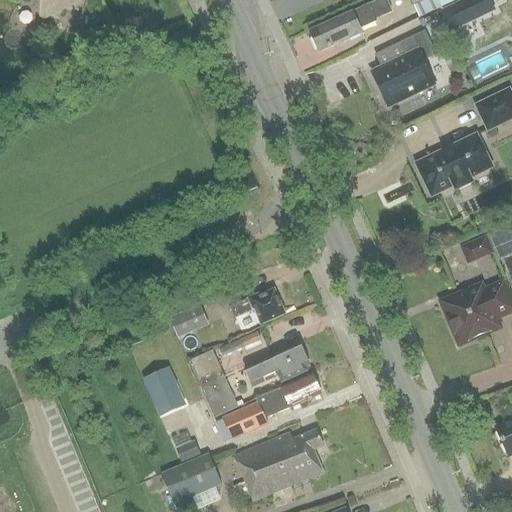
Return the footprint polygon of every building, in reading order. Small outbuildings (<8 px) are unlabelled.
[(31,0),(33,4),(35,3),(43,19),(83,0),(31,0)] [(377,20),(393,12),(387,0),(375,0),(376,2),(370,5),(369,5),(353,12),(310,32),(319,52),(362,33),(361,30),(378,22),(377,20)] [(471,8),(444,20),(458,48),(485,36),(471,8)] [(373,73),(372,73),(389,108),(390,107),(389,106),(433,85),(434,86),(435,85),(424,62),(437,55),(426,31),(401,43),(407,57),(374,74),(373,73)] [(511,119),(511,94),(510,90),(476,106),(488,131),(511,119)] [(493,168),(477,135),(453,147),(452,147),(441,152),(441,153),(416,165),(432,197),(454,187),(457,191),(473,183),(471,179),(493,168)] [(511,220),(487,231),(493,246),(511,237),(511,220)] [(495,254),(488,236),(460,247),(468,266),(495,254)] [(484,286),(443,304),(461,344),(501,327),(498,319),(511,313),(511,296),(506,282),(485,290),(484,286)] [(283,313),(284,309),(282,303),(279,302),(274,292),(262,297),(260,294),(248,299),(248,300),(230,307),(234,316),(255,307),(262,324),(284,314),(283,313)] [(209,326),(201,306),(170,319),(178,339),(209,326)] [(239,339),(219,348),(222,356),(242,347),(239,339)] [(306,367),(310,366),(300,345),(271,358),(246,370),(253,387),(279,376),(282,383),(308,372),(306,367)] [(216,418),(239,408),(215,357),(194,367),(216,418)] [(168,372),(142,383),(158,419),(183,408),(168,372)] [(233,440),(268,424),(266,419),(290,408),(291,409),(321,395),(313,375),(256,400),(258,404),(223,420),(233,440)] [(511,421),(496,428),(509,457),(511,455),(511,421)] [(314,451),(324,447),(317,430),(293,440),(290,434),(235,457),(254,502),(324,473),(314,451)] [(200,455),(195,442),(176,450),(182,463),(200,455)] [(190,499),(222,485),(209,455),(162,475),(176,510),(192,503),(190,499)]
